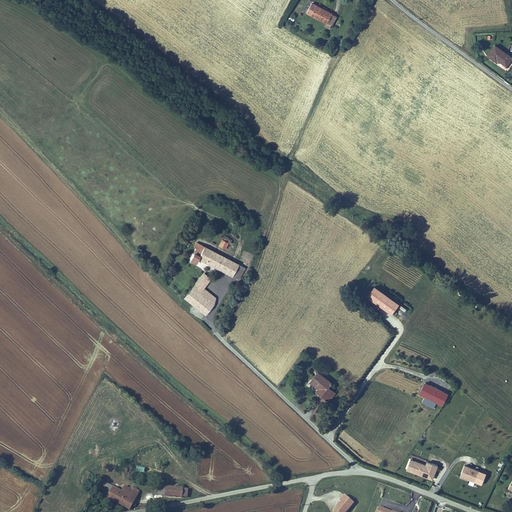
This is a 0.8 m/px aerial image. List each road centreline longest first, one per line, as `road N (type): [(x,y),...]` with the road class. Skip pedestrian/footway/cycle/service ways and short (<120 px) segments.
road 1 (unclassified): [(356,472),(137,511)]
road 2 (unclassified): [(218,337),(356,472)]
road 3 (unclassified): [(478,511),(356,472)]
